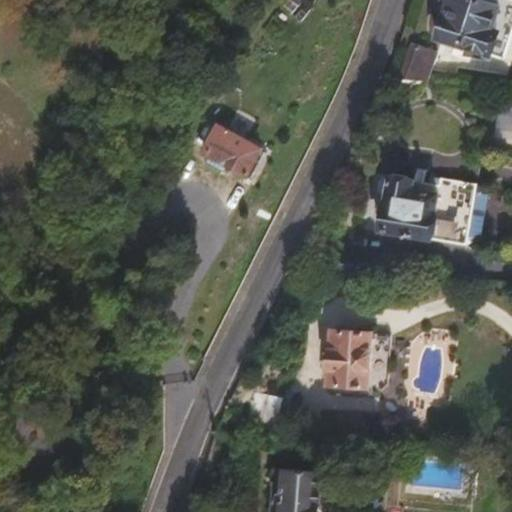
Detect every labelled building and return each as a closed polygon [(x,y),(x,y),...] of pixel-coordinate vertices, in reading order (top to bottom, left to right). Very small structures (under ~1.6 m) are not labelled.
[(504,60),(511,35),(511,0),(445,0),(443,6),(449,9),(439,38),(504,60)] [(427,83),(438,51),(418,45),(406,80),(427,83)] [(261,172),(274,147),(221,123),(210,148),(261,172)] [(470,244),(480,185),(444,179),(442,193),(416,190),(417,181),(394,177),(389,206),(387,207),(383,231),(470,244)] [(486,240),(493,194),(480,185),(470,244),(486,240)] [(401,281),(402,255),(337,250),(335,276),(401,281)] [(370,388),(374,334),(335,331),(330,386),(370,388)] [(387,385),(391,335),(374,334),(370,388),(330,386),(329,394),(375,397),(387,385)] [(277,426),(281,394),(252,391),(248,422),(277,426)] [(341,511),(345,482),(347,470),(279,463),(274,511),(341,511)]
